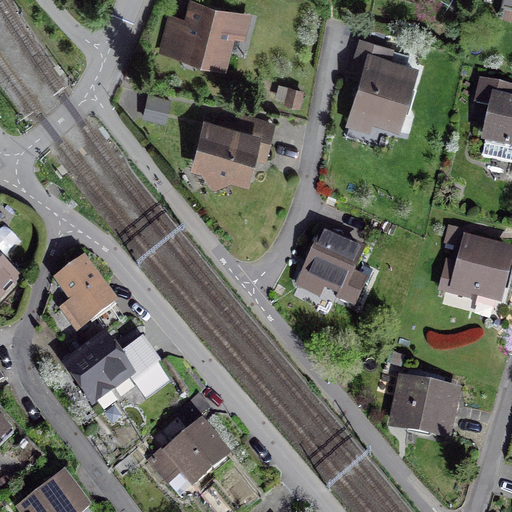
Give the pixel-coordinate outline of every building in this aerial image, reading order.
[(247,17),(194,4),(189,25),(177,22),(170,49),(222,62),(230,32),(243,35),(247,17)] [(391,49),(361,40),(354,62),(366,65),(353,110),(398,124),(414,70),(387,61),(391,49)] [(511,103),(511,88),(481,82),(476,102),(493,106),(482,156),(511,162),(511,104),(511,103)] [(236,132),(207,124),(196,165),(245,177),(254,144),(265,147),(271,124),(240,116),(236,132)] [(362,253),(323,234),(304,273),(342,291),(340,296),(355,303),(365,280),(352,274),(362,253)] [(511,255),(467,242),(460,266),(454,265),(452,273),(446,272),(442,289),(468,296),(470,290),(499,298),(511,255)] [(84,262),(59,279),(74,301),(63,309),(78,329),(114,302),(84,262)] [(0,295),(16,279),(0,263),(0,295)] [(89,346),(83,350),(110,388),(129,375),(116,358),(103,339),(91,348),(89,346)] [(143,339),(116,358),(129,375),(134,382),(161,364),(143,339)] [(81,357),(68,366),(93,400),(110,388),(83,350),(78,353),(81,357)] [(456,393),(403,382),(396,412),(408,414),(406,427),(447,436),(456,393)] [(198,394),(177,412),(188,424),(209,407),(198,394)] [(165,447),(150,460),(166,480),(180,468),(194,485),(227,458),(200,425),(168,451),(165,447)] [(63,473),(18,506),(21,511),(88,511),(90,511),(63,473)]
